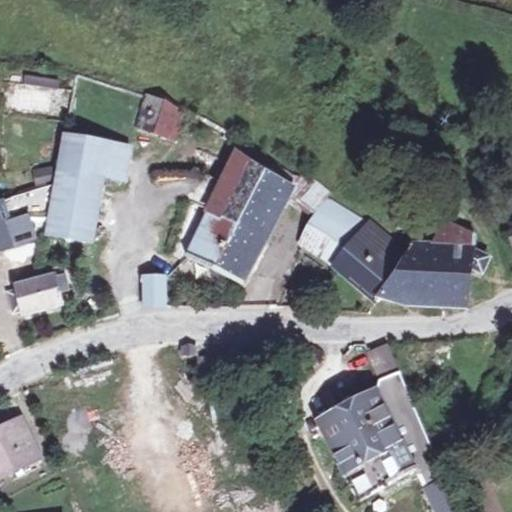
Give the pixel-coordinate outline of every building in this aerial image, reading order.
[(175,141),(184,115),(148,98),(138,128),(175,141)] [(105,177),(111,146),(67,137),(53,212),(49,236),(94,243),(105,177)] [(131,149),(111,146),(105,177),(126,181),(131,149)] [(211,211),(188,258),(244,286),(295,189),(292,187),(269,173),(239,154),(224,184),(211,211)] [(297,178),(274,165),(269,173),(292,187),(297,178)] [(309,202),(322,209),(327,199),(330,195),(304,172),(298,182),(295,189),(309,202)] [(193,204),(211,211),(224,184),(208,176),(193,204)] [(336,268),(370,225),(327,199),(322,209),(309,202),(304,212),(316,220),(304,242),(332,258),(329,262),(336,268)] [(418,234),(425,216),(406,206),(398,229),(418,234)] [(415,246),(411,257),(371,223),(370,225),(336,268),(379,304),(382,299),(407,306),(468,309),(472,274),(481,279),(489,263),(486,258),(472,250),(478,239),(446,223),(435,247),(415,246)] [(69,291),(66,276),(18,288),(19,292),(11,294),(16,314),(24,312),(25,316),(64,306),(61,293),(69,291)] [(167,278),(145,278),(145,308),(168,308),(167,278)] [(410,386),(456,384),(455,344),(408,346),(410,386)] [(460,511),(437,458),(389,345),(368,354),(380,383),(378,393),(320,424),(361,502),(416,472),(436,511),(460,511)] [(198,357),(198,349),(184,349),(184,356),(198,357)] [(214,372),(214,360),(200,361),(200,371),(214,372)] [(38,459),(21,426),(0,436),(0,478),(30,463),(32,467),(39,463),(37,460),(38,459)]
